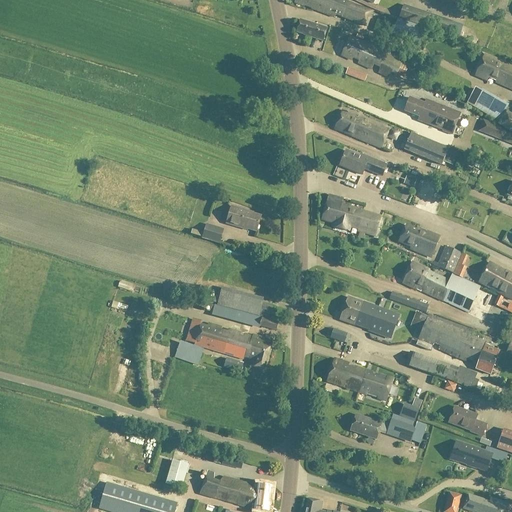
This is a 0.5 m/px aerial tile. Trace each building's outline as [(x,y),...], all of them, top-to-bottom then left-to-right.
[(367,25),(371,12),(350,5),(339,0),(294,0),(293,4),(298,6),(333,19),(335,16),(366,28),(367,25)] [(451,23),(403,6),(398,20),(447,37),(451,23)] [(420,46),(426,32),(426,30),(397,20),(391,36),(420,46)] [(322,43),(326,30),(299,21),(295,34),(303,37),(322,43)] [(447,39),(458,42),(462,30),(451,27),(447,39)] [(409,65),(402,62),(361,43),(363,38),(356,35),(354,40),(349,38),(339,58),(350,63),(352,58),(359,61),(357,65),(371,71),(373,66),(379,69),(377,74),(388,78),(390,73),(396,76),(396,77),(403,80),(409,65)] [(503,64),(484,55),(474,77),(486,82),(488,79),(495,81),(494,84),(511,91),(511,68),(509,67),(510,65),(504,62),(503,64)] [(327,77),(329,69),(305,65),(304,73),(327,77)] [(506,109),(474,91),(466,105),(498,123),(504,114),(506,109)] [(429,92),(426,99),(435,102),(438,96),(429,92)] [(433,128),(441,107),(425,101),(423,105),(409,99),(403,113),(426,122),(424,125),(433,128)] [(441,107),(433,128),(439,130),(439,129),(442,131),(442,132),(451,136),(459,115),(441,107)] [(389,131),(341,111),(334,130),(381,150),(389,131)] [(500,128),(497,127),(482,121),(478,132),(503,143),(507,133),(504,132),(504,131),(499,129),(500,128)] [(441,166),(448,149),(410,134),(403,150),(441,166)] [(359,158),(345,152),(338,167),(361,176),(363,171),(381,178),(386,167),(360,156),(359,158)] [(429,186),(422,210),(428,211),(435,188),(429,186)] [(327,196),(321,221),(333,224),(332,228),(348,233),(350,226),(359,228),(357,233),(375,238),(380,218),(362,213),(362,211),(341,206),(342,200),(327,196)] [(256,233),(260,218),(252,215),(252,214),(230,208),(225,225),(242,230),(243,229),(256,233)] [(219,245),(223,231),(205,225),(201,240),(219,245)] [(417,232),(405,227),(398,243),(410,248),(409,250),(430,259),(439,238),(418,229),(417,232)] [(201,240),(203,234),(191,230),(189,236),(201,240)] [(456,265),(460,255),(445,248),(436,268),(452,275),(456,265)] [(428,271),(411,263),(402,284),(415,291),(416,290),(440,302),(468,314),(479,288),(461,280),(452,276),(450,281),(429,271),(428,271)] [(511,302),(511,275),(506,273),(504,272),(488,264),(478,283),(489,290),(490,288),(497,291),(496,295),(511,303),(511,302)] [(456,265),(452,275),(451,276),(452,276),(461,280),(465,269),(463,268),(456,265)] [(424,314),(425,314),(427,307),(391,293),(388,300),(424,314)] [(377,309),(347,298),(339,322),(353,327),(354,326),(361,329),(360,330),(368,332),(377,309)] [(111,305),(109,313),(122,315),(123,308),(111,305)] [(390,340),(398,317),(377,309),(368,332),(390,340)] [(259,328),(261,320),(235,314),(233,323),(259,330),(259,328)] [(485,346),(485,344),(481,342),(483,338),(472,334),(473,332),(423,314),(419,323),(424,325),(418,341),(431,347),(433,345),(439,347),(438,351),(465,363),(466,361),(476,365),(474,371),(490,376),(498,353),(492,350),(493,349),(485,346)] [(261,320),(259,328),(275,332),(277,324),(261,320)] [(192,321),(185,343),(201,347),(202,345),(214,349),(213,352),(214,353),(220,331),(220,329),(207,325),(206,328),(199,326),(200,323),(192,321)] [(312,343),(321,344),(323,328),(313,327),(312,343)] [(328,329),(325,338),(346,345),(349,336),(328,329)] [(128,331),(126,341),(137,343),(139,333),(128,331)] [(227,333),(220,331),(214,353),(243,361),(244,360),(248,361),(247,366),(263,371),(271,342),(255,337),(254,339),(227,331),(227,333)] [(197,367),(203,351),(179,343),(173,359),(197,367)] [(368,354),(399,364),(402,354),(371,344),(368,354)] [(409,354),(405,367),(453,383),(453,384),(474,393),(475,390),(479,392),(482,386),(477,384),(478,382),(474,381),(476,376),(458,368),(457,370),(409,354)] [(226,360),(223,369),(240,374),(242,365),(226,360)] [(354,370),(348,368),(349,365),(333,360),(326,383),(357,394),(364,371),(354,368),(354,370)] [(372,373),(364,371),(357,394),(366,397),(367,394),(377,397),(376,400),(385,403),(392,380),(379,376),(378,378),(372,376),(372,373)] [(418,411),(409,408),(406,415),(402,414),(401,418),(414,423),(418,411)] [(481,437),(486,426),(474,422),(476,417),(454,408),(448,424),(469,432),(469,433),(481,437)] [(375,441),(380,425),(355,416),(349,432),(375,441)] [(410,441),(414,428),(392,421),(387,433),(410,441)] [(511,455),(511,433),(502,430),(495,450),(511,455)] [(491,443),(480,440),(478,444),(489,448),(491,443)] [(456,443),(450,461),(476,470),(485,473),(487,469),(492,456),(456,443)] [(128,451),(151,458),(153,453),(129,446),(128,451)] [(240,471),(243,461),(222,457),(221,466),(240,471)] [(180,490),(188,467),(172,461),(164,485),(180,490)] [(213,475),(206,473),(200,493),(199,496),(250,509),(250,510),(253,511),(254,511),(268,511),(271,489),(256,487),(222,478),(219,483),(213,481),(213,475)] [(347,479),(344,486),(350,488),(353,481),(347,479)] [(174,511),(176,505),(105,484),(98,510),(104,511),(174,511)] [(457,511),(458,511),(456,510),(459,498),(448,495),(444,511),(457,511)] [(509,511),(510,510),(467,496),(463,509),(470,511),(509,511)] [(306,500),(304,511),(327,511),(326,511),(325,511),(319,511),(322,503),(306,500)]
